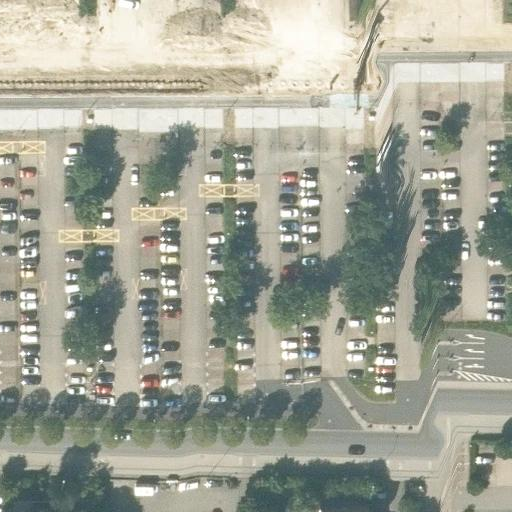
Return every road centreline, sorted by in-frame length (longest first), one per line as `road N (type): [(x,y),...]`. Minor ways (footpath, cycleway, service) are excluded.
road 1 (unclassified): [(0,386),(511,401)]
road 2 (unknown): [(268,299),(0,297)]
